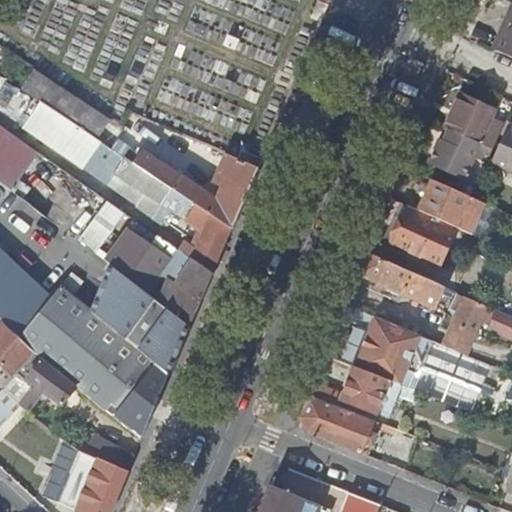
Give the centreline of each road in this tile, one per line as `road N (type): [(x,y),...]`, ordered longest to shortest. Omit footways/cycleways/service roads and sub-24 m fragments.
road 1 (tertiary): [(218,424),(402,0)]
road 2 (residential): [(218,424),(440,511)]
